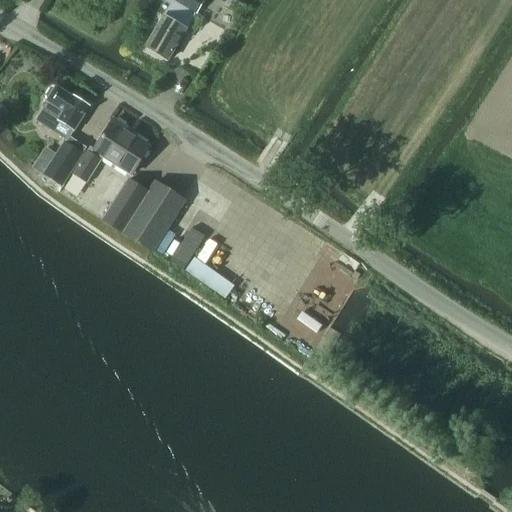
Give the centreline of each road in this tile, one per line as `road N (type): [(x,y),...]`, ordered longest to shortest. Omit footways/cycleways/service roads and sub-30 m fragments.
road 1 (tertiary): [(511,344),(0,20)]
road 2 (track): [(364,250),(511,14)]
